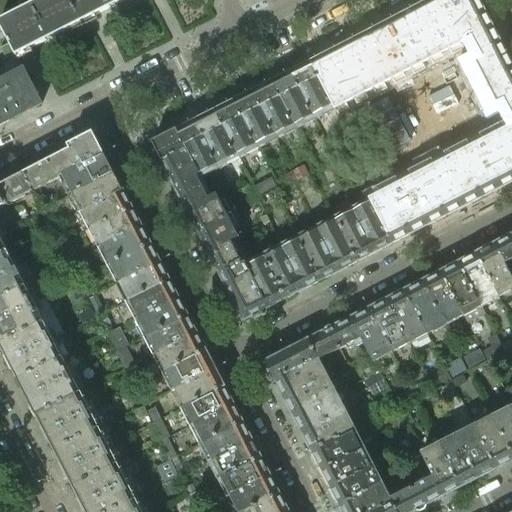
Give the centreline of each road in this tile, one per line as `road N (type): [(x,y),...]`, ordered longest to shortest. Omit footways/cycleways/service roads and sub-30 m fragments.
road 1 (residential): [(511,208),(233,352)]
road 2 (residential): [(102,99),(233,352)]
road 3 (residential): [(233,352),(315,511)]
road 4 (residential): [(240,31),(102,99)]
